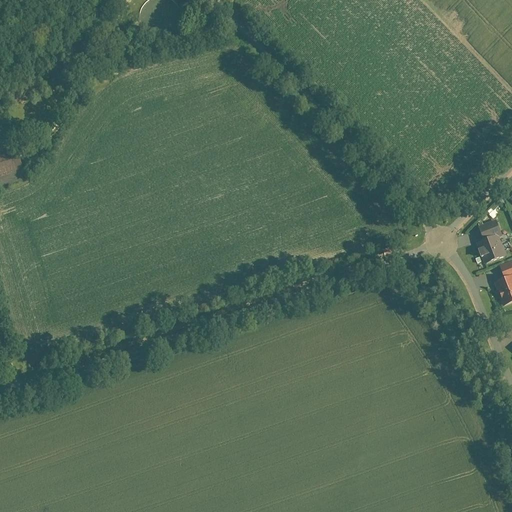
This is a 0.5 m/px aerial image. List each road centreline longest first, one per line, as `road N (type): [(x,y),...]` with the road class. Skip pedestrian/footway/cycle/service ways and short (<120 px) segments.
road 1 (unclassified): [(444,241),(0,400)]
road 2 (unclassified): [(444,241),(216,0)]
road 3 (unclassified): [(511,383),(444,241)]
